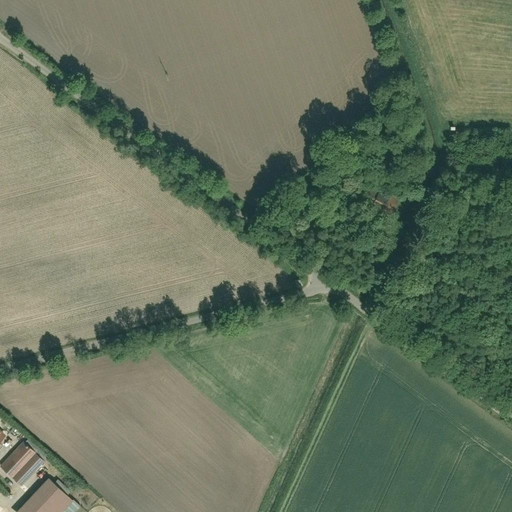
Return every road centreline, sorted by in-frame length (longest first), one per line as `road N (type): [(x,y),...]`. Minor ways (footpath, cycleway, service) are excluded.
road 1 (unclassified): [(0,42),(330,283)]
road 2 (unclassified): [(330,283),(0,371)]
road 3 (unclassified): [(330,283),(511,419)]
